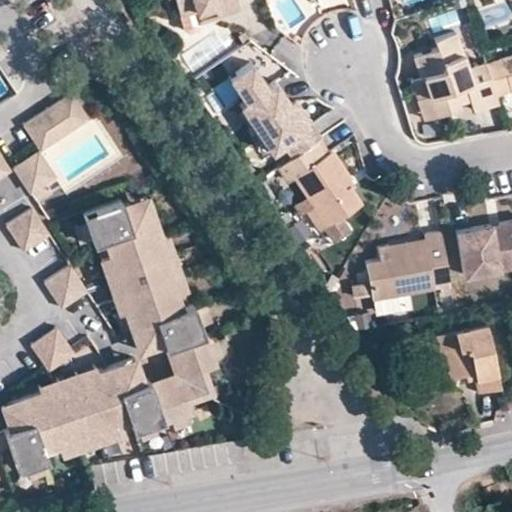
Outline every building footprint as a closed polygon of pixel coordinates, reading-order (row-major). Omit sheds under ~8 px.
[(174,0),(178,10),(212,0),(215,10),(237,4),(235,0),(174,0)] [(215,10),(212,0),(178,10),(181,23),(215,14),(215,10)] [(486,61),(486,59),(466,65),(455,29),(433,36),(437,46),(413,53),(420,75),(425,73),(436,113),(460,106),(459,102),(457,97),(470,93),(471,99),(474,106),(499,98),(496,89),(486,61)] [(511,53),(502,57),(510,85),(511,84),(511,53)] [(502,57),(486,61),(496,89),(510,85),(502,57)] [(420,75),(411,78),(422,117),(436,113),(425,73),(420,75)] [(313,120),(307,124),(293,103),(276,77),(244,99),(258,122),(273,146),(286,138),(294,151),(314,138),(321,133),(313,120)] [(28,120),(44,144),(91,114),(76,88),(34,116),(28,120)] [(471,99),(470,93),(457,97),(459,102),(471,99)] [(307,124),(313,120),(298,98),(293,103),(307,124)] [(290,178),(295,175),(327,223),(325,224),(334,239),(349,230),(340,215),(360,202),(351,187),(348,185),(344,188),(339,180),(348,175),(329,149),(324,152),(314,138),(294,151),(278,163),(290,178)] [(0,172),(12,165),(0,145),(0,172)] [(35,186),(47,179),(42,169),(51,163),(42,149),(20,163),(35,186)] [(42,169),(47,179),(57,173),(51,163),(42,169)] [(354,184),(348,175),(339,180),(344,188),(348,185),(351,187),(354,184)] [(131,193),(126,195),(127,205),(133,210),(146,207),(141,189),(131,193)] [(98,231),(103,248),(115,279),(110,281),(118,304),(123,319),(131,341),(156,333),(159,338),(167,335),(178,363),(187,361),(205,354),(204,348),(199,335),(196,326),(192,317),(187,302),(184,296),(173,301),(167,285),(161,268),(154,250),(147,232),(155,229),(146,207),(133,210),(127,205),(126,195),(115,198),(113,193),(77,206),(79,217),(85,229),(87,236),(98,231)] [(2,223),(19,248),(43,232),(27,207),(2,223)] [(286,219),(294,237),(309,230),(301,213),(286,219)] [(492,219),(457,226),(465,270),(511,261),(511,215),(500,218),(500,221),(493,222),(492,219)] [(75,233),(85,229),(79,217),(70,219),(75,233)] [(155,229),(147,232),(154,250),(166,245),(159,228),(155,229)] [(426,236),(427,243),(388,248),(390,256),(368,259),(374,294),(437,283),(435,277),(451,275),(442,229),(425,232),(426,236)] [(427,243),(426,236),(388,242),(388,248),(427,243)] [(166,245),(154,250),(161,268),(172,263),(166,245)] [(110,281),(115,279),(103,248),(92,252),(97,266),(104,288),(109,298),(112,306),(118,304),(110,281)] [(172,263),(161,268),(167,285),(179,281),(172,263)] [(65,265),(40,281),(56,305),(81,291),(71,275),(65,265)] [(192,317),(202,313),(197,299),(187,302),(192,317)] [(118,304),(112,306),(118,321),(123,319),(118,304)] [(443,370),(468,366),(476,364),(477,371),(479,384),(500,381),(488,317),(435,326),(443,370)] [(27,343),(44,368),(68,352),(52,327),(27,343)] [(210,331),(199,335),(204,348),(213,345),(210,331)] [(141,378),(145,387),(171,377),(174,384),(182,381),(192,377),(187,361),(178,363),(167,335),(159,338),(169,367),(141,378)] [(124,380),(133,376),(127,360),(112,365),(116,377),(124,380)] [(53,441),(71,435),(90,427),(109,420),(123,414),(128,427),(134,424),(147,419),(156,416),(166,413),(178,407),(183,405),(174,384),(171,377),(145,387),(141,378),(136,381),(133,376),(124,380),(116,377),(112,365),(91,373),(37,395),(14,404),(19,417),(15,422),(5,425),(7,429),(1,432),(5,442),(16,469),(23,466),(37,462),(41,460),(36,447),(53,441)] [(35,389),(37,395),(91,373),(89,367),(35,389)] [(19,417),(14,404),(0,408),(0,412),(5,425),(15,422),(19,417)] [(166,413),(169,423),(182,417),(178,407),(166,413)] [(134,424),(138,435),(151,430),(147,419),(134,424)] [(90,427),(94,437),(112,430),(109,420),(90,427)] [(71,435),(75,445),(94,437),(90,427),(71,435)] [(53,441),(57,452),(75,445),(71,435),(53,441)] [(26,478),(40,473),(37,462),(23,466),(26,478)]
